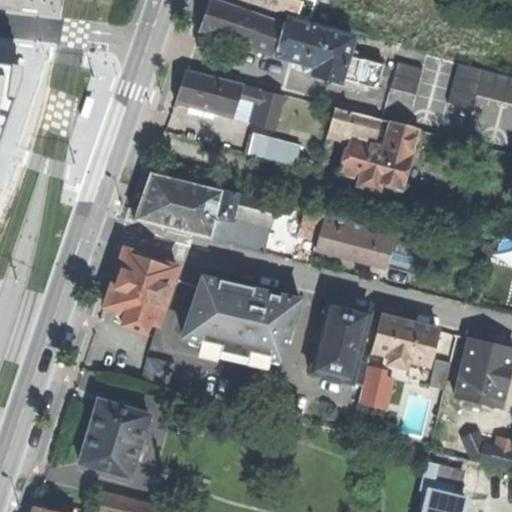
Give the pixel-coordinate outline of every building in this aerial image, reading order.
[(271,56),(282,22),(254,13),(213,0),(210,0),(206,15),(200,33),(271,56)] [(244,0),(295,16),(295,15),(300,0),(244,0)] [(300,0),(295,15),(324,23),(329,6),(312,0),(300,0)] [(331,0),(329,6),(324,23),(324,24),(433,56),(440,32),(336,0),(331,0)] [(254,13),(282,22),(285,14),(256,5),(254,13)] [(341,82),(341,80),(348,55),(353,36),(288,18),(277,56),(305,64),(303,71),(307,73),(341,82)] [(459,37),(440,32),(433,56),(451,61),(456,44),(459,37)] [(458,64),(492,73),(497,56),(456,44),(451,61),(458,64)] [(348,55),(341,80),(377,90),(384,65),(348,55)] [(390,88),(416,95),(423,68),(397,62),(390,88)] [(511,78),(492,73),(458,64),(447,102),(473,109),(477,95),(511,104),(511,78)] [(0,131),(18,70),(0,67),(0,131)] [(239,96),(241,86),(185,71),(181,88),(177,102),(195,107),(215,112),(233,117),(239,96)] [(283,97),(241,86),(239,96),(259,102),(253,124),(274,130),(283,97)] [(213,118),(215,112),(195,107),(194,113),(213,118)] [(417,149),(412,147),(418,129),(392,122),(385,147),(374,144),(380,120),(335,108),(326,135),(348,140),(340,170),(366,178),(400,188),(409,158),(414,159),(417,149)] [(296,165),(301,146),(252,134),(247,153),(296,165)] [(276,204),(150,173),(143,195),(134,219),(209,238),(210,237),(217,209),(230,214),(271,224),(272,221),(276,204)] [(272,221),(299,228),(304,210),(277,203),(276,204),(272,221)] [(263,250),(271,224),(230,214),(217,209),(210,237),(263,250)] [(426,241),(304,210),(299,228),(298,235),(325,241),(323,249),(358,258),(418,273),(426,241)] [(461,267),(465,251),(448,246),(444,263),(461,267)] [(145,334),(149,322),(158,325),(177,267),(124,248),(112,281),(104,306),(125,314),(120,325),(145,334)] [(249,353),(283,361),(298,302),(254,291),(254,289),(245,287),(201,276),(185,338),(220,347),(219,352),(248,360),(249,353)] [(309,373),(352,384),(357,364),(370,312),(349,307),(327,301),(309,373)] [(407,361),(429,366),(438,330),(407,323),(381,316),(372,352),(389,356),(388,363),(405,367),(407,361)] [(454,397),(500,408),(511,358),(511,349),(480,342),(467,339),(454,397)] [(168,389),(175,363),(147,356),(141,383),(168,389)] [(429,386),(443,389),(449,362),(436,359),(429,386)] [(357,364),(352,384),(361,386),(366,366),(357,364)] [(388,371),(368,366),(359,405),(386,411),(394,379),(386,377),(388,371)] [(292,418),(298,393),(271,387),(265,412),(292,418)] [(130,478),(149,415),(98,400),(87,435),(79,462),(130,478)] [(477,460),(509,468),(511,456),(511,439),(497,437),(494,447),(481,445),(477,460)] [(420,488),(429,490),(451,495),(453,487),(474,492),(478,474),(426,462),(420,488)] [(460,511),(464,498),(451,495),(429,490),(423,511),(460,511)] [(101,493),(95,511),(152,511),(154,506),(146,504),(146,501),(117,494),(116,497),(101,493)]
